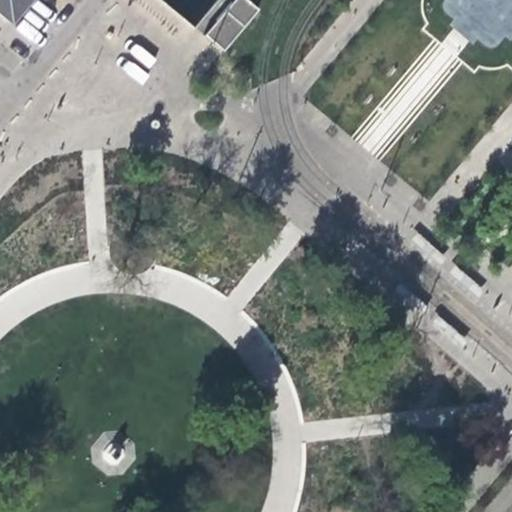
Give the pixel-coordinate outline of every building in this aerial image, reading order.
[(0,0),(0,15),(10,23),(29,0),(0,0)] [(32,41),(54,14),(37,0),(35,0),(14,26),(32,41)] [(256,12),(240,0),(232,0),(202,37),(222,53),(256,12)] [(411,239),(440,265),(446,259),(417,233),(411,239)] [(449,273),(479,298),(485,292),(455,266),(449,273)] [(393,288),(422,314),(428,307),(399,282),(393,288)] [(431,321),(461,347),(467,340),(437,315),(431,321)]
